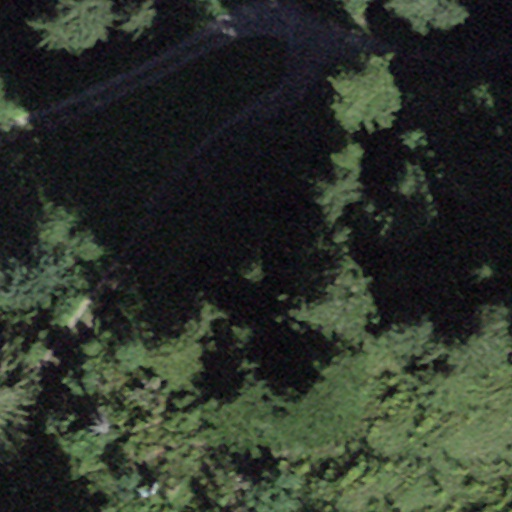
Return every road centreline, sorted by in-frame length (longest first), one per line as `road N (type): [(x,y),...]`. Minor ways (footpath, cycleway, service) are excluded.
road 1 (track): [(0,437),(195,155),(236,115),(345,45),(290,18),(239,17),(0,119)]
road 2 (track): [(345,45),(471,67),(511,61)]
